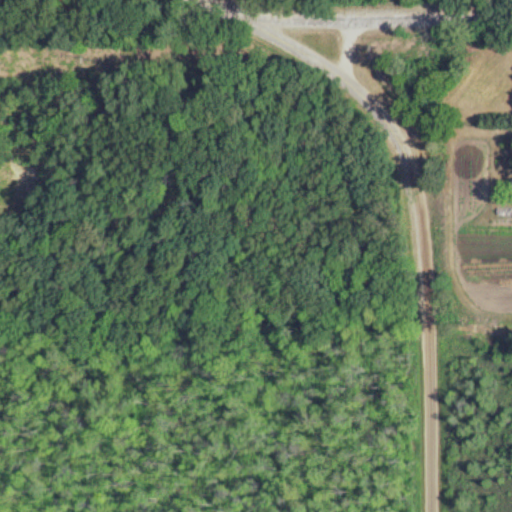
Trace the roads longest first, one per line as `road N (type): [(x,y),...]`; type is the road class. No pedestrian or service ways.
road 1 (residential): [(217,0),(338,69),(403,137),(420,180),(434,316),(435,511)]
road 2 (residential): [(276,27),(511,18)]
